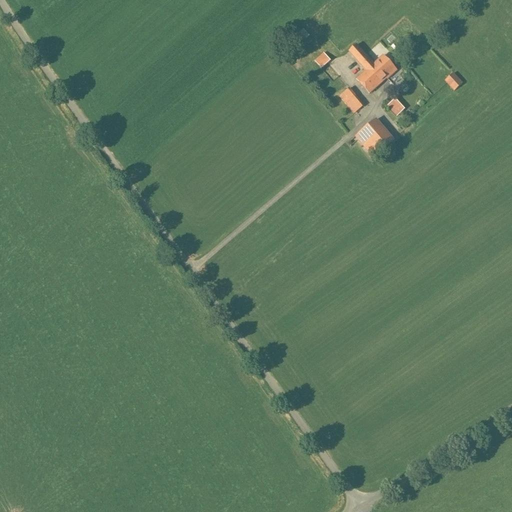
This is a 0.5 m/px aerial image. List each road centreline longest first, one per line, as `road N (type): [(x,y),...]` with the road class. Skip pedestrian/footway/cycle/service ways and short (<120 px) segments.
road 1 (unclassified): [(359,507),(2,0)]
road 2 (unclassified): [(359,507),(511,414)]
